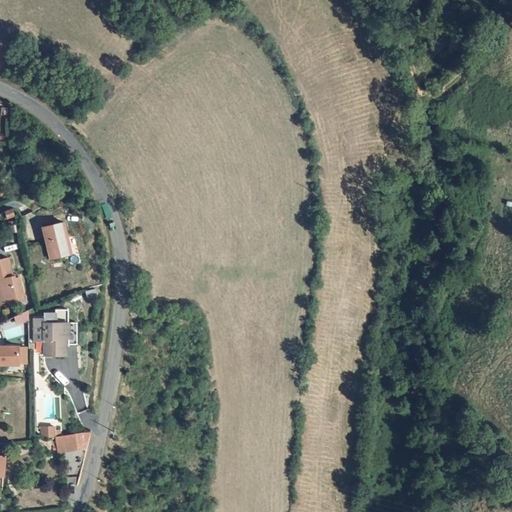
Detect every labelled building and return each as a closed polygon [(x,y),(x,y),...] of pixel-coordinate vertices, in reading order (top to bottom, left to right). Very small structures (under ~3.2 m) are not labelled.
[(72,241),(67,221),(44,227),(52,259),(72,254),(69,241),(72,241)] [(10,257),(0,259),(0,289),(2,289),(6,304),(16,301),(16,299),(25,296),(21,278),(15,280),(15,277),(10,257)] [(47,355),(69,355),(69,337),(71,337),(71,344),(80,344),(80,322),(71,322),(71,309),(59,309),(59,312),(48,312),(48,318),(37,318),(37,340),(47,340),(47,355)] [(19,326),(31,323),(31,312),(17,318),(19,326)] [(0,346),(0,364),(19,364),(19,348),(19,347),(0,346)] [(19,348),(19,364),(27,364),(27,348),(19,348)] [(40,426),(40,436),(57,436),(57,430),(53,430),(53,426),(40,426)] [(72,435),(74,451),(86,449),(90,433),(72,435)] [(74,451),(72,435),(57,438),(59,453),(74,451)]
